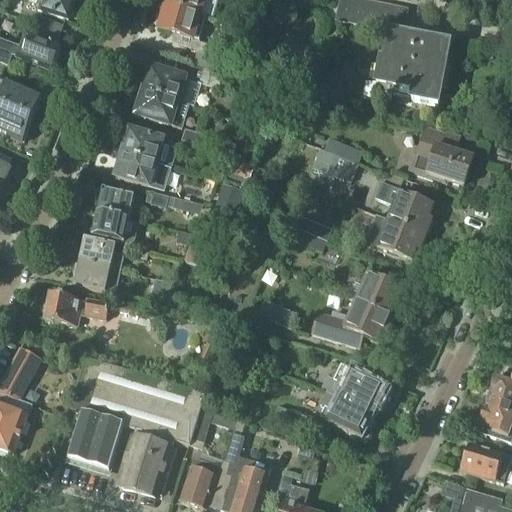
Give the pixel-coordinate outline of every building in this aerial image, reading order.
[(39,0),(42,1),(38,14),(69,24),(69,21),(72,20),(74,13),(72,11),(73,11),(76,0),(39,0)] [(169,0),(167,8),(203,19),(213,22),(219,0),(169,0)] [(355,3),(343,1),(338,24),(350,26),(355,3)] [(363,29),(367,6),(355,3),(350,26),(363,29)] [(375,31),(380,8),(367,6),(363,29),(375,31)] [(203,19),(167,8),(159,35),(196,45),(203,19)] [(388,33),(389,27),(390,22),(391,16),(392,10),(380,8),(375,31),(388,33)] [(406,19),(407,13),(392,10),(391,16),(406,19)] [(390,22),(405,25),(406,19),(391,16),(390,22)] [(389,27),(404,30),(405,25),(390,22),(389,27)] [(388,33),(403,36),(404,30),(389,27),(388,33)] [(439,109),(450,49),(387,36),(382,62),(380,62),(375,88),(377,88),(376,96),(412,103),(412,104),(439,109)] [(0,67),(9,71),(13,60),(53,75),(62,52),(25,37),(20,50),(0,42),(0,67)] [(218,62),(197,56),(194,67),(214,72),(218,62)] [(180,106),(184,107),(190,110),(194,111),(201,88),(208,90),(214,72),(194,67),(189,83),(148,71),(142,92),(144,94),(180,106)] [(0,95),(2,96),(0,100),(0,110),(33,124),(43,101),(0,83),(0,95)] [(144,95),(140,98),(134,119),(182,134),(190,110),(184,107),(180,106),(144,94),(144,95)] [(0,135),(24,146),(33,124),(0,110),(0,135)] [(186,134),(183,145),(232,161),(236,149),(186,134)] [(418,160),(414,159),(408,177),(447,190),(449,185),(465,190),(473,162),(455,156),(459,144),(427,134),(418,160)] [(159,169),(164,170),(171,147),(130,135),(127,144),(124,146),(121,154),(123,158),(123,159),(159,169)] [(328,143),(324,155),(358,169),(363,156),(328,143)] [(324,155),(320,153),(312,173),(352,187),(358,169),(324,155)] [(13,164),(0,157),(0,202),(8,195),(2,188),(8,176),(7,175),(13,164)] [(119,174),(116,182),(152,192),(157,193),(164,171),(158,169),(159,169),(123,159),(123,160),(119,161),(117,169),(119,174)] [(253,172),(236,166),(231,179),(249,185),(253,172)] [(376,203),(393,210),(387,223),(428,239),(433,224),(429,223),(434,211),(402,199),(403,198),(403,195),(382,187),(376,203)] [(221,191),(215,211),(235,218),(241,198),(221,191)] [(98,216),(130,223),(135,201),(103,194),(98,216)] [(153,196),(153,197),(148,196),(146,206),(151,207),(150,208),(166,212),(167,210),(173,212),(175,206),(180,207),(181,203),(162,198),(161,199),(153,196)] [(242,211),(232,236),(250,243),(260,219),(242,211)] [(201,212),(185,266),(205,273),(222,219),(201,212)] [(98,216),(93,241),(124,248),(131,249),(135,247),(139,226),(130,224),(130,223),(98,216)] [(291,230),(327,245),(332,234),(295,219),(291,230)] [(428,239),(387,223),(376,253),(412,266),(417,255),(421,256),(428,239)] [(327,245),(291,230),(286,242),(323,257),(327,245)] [(85,243),(80,266),(112,274),(121,276),(124,262),(122,258),(115,258),(116,250),(85,243)] [(140,255),(148,257),(150,249),(142,247),(140,255)] [(148,257),(140,255),(139,263),(147,265),(148,257)] [(75,290),(106,296),(116,298),(121,276),(112,274),(80,266),(75,290)] [(402,294),(367,279),(355,305),(395,323),(402,307),(398,305),(402,294)] [(173,287),(160,284),(155,307),(159,308),(164,305),(173,287)] [(43,320),(46,323),(45,325),(79,332),(81,321),(106,326),(109,309),(87,304),(86,306),(51,298),(48,311),(45,313),(43,320)] [(297,318),(263,304),(257,320),(291,333),(297,318)] [(331,321),(318,317),(310,340),(360,355),(365,342),(379,348),(384,337),(388,339),(395,323),(355,305),(349,321),(333,316),(331,321)] [(194,344),(207,350),(200,363),(215,371),(236,330),(208,316),(203,324),(211,328),(203,344),(196,340),(194,344)] [(232,370),(239,356),(226,350),(220,364),(232,370)] [(0,454),(14,459),(29,420),(32,410),(20,406),(42,366),(21,354),(0,391),(0,454)] [(73,431),(78,432),(68,464),(109,476),(124,430),(135,434),(172,445),(190,451),(192,444),(202,414),(206,399),(192,395),(168,388),(87,363),(71,415),(77,416),(73,431)] [(326,397),(336,402),(337,400),(378,421),(380,417),(378,416),(383,406),(388,406),(391,399),(388,396),(390,393),(350,373),(340,369),(333,384),(327,381),(321,393),(327,395),(326,397)] [(511,380),(510,385),(497,380),(496,383),(494,385),(493,387),(493,390),(493,392),(488,404),(511,412),(511,380)] [(320,422),(325,424),(323,427),(363,447),(365,443),(369,443),(372,437),(370,433),(374,423),(376,424),(378,421),(337,400),(336,402),(326,397),(320,410),(325,412),(320,422)] [(494,433),(493,437),(510,443),(511,438),(511,412),(488,404),(485,413),(483,418),(481,420),(481,423),(479,428),(494,433)] [(273,426),(312,440),(317,424),(278,411),(273,426)] [(134,439),(135,440),(119,490),(157,501),(163,483),(167,482),(170,472),(167,469),(172,452),(170,451),(172,445),(135,434),(134,439)] [(220,472),(207,511),(208,511),(209,511),(212,511),(259,511),(271,471),(237,461),(243,441),(233,438),(231,438),(220,472)] [(496,487),(498,487),(505,489),(511,462),(504,460),(469,450),(465,464),(462,465),(461,470),(462,473),(461,476),(496,487)] [(181,508),(193,511),(207,511),(220,472),(195,464),(181,508)] [(459,511),(464,493),(447,487),(439,510),(442,511),(441,511),(459,511)] [(283,511),(299,511),(304,494),(291,490),(286,505),(283,511)] [(459,511),(497,511),(498,511),(501,511),(503,505),(464,493),(459,511)]
